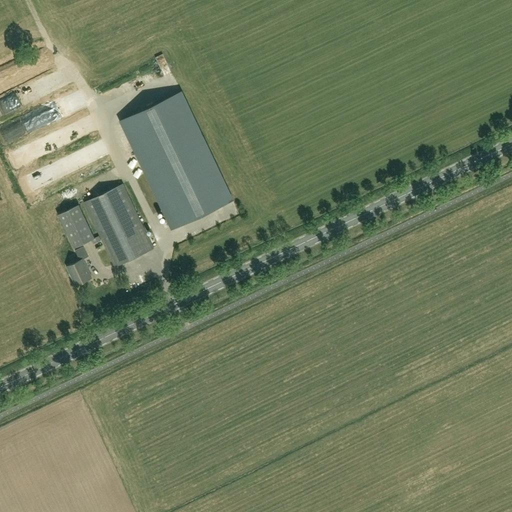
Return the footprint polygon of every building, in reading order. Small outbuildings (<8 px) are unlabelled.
[(121,120),(173,228),(232,200),(181,92),(121,120)] [(154,248),(123,183),(84,202),(115,266),(154,248)] [(218,212),(227,223),(239,214),(229,202),(218,212)] [(58,214),(74,248),(95,237),(79,204),(58,214)] [(214,240),(180,254),(181,258),(173,261),(178,270),(219,252),(214,240)] [(92,278),(83,259),(88,256),(83,246),(75,250),(80,260),(67,266),(76,285),(92,278)]
